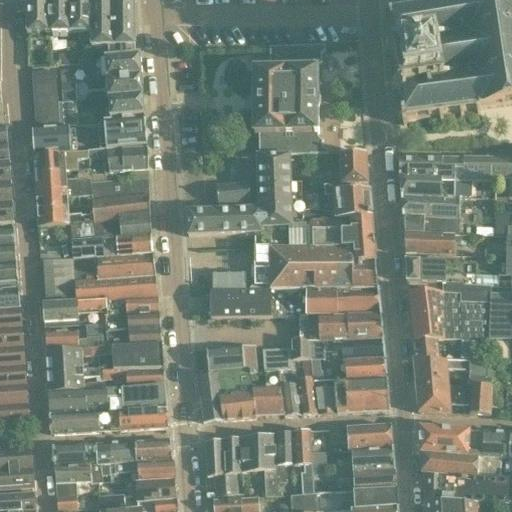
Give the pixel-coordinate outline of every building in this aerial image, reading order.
[(390,51),(384,52),(385,56),(390,55),(391,59),(393,61),(393,63),(397,82),(394,85),(395,88),(390,89),(391,94),(396,93),(397,99),(400,98),(403,121),(399,122),(400,125),(404,124),(404,128),(407,128),(406,124),(441,119),(442,123),(445,122),(444,118),(461,116),(462,120),(465,119),(465,116),(477,114),(478,117),(481,117),(481,113),(511,108),(511,0),(485,0),(477,1),(477,0),(473,0),(474,2),(464,4),(462,0),(460,0),(460,4),(446,7),(445,2),(443,3),(443,7),(429,10),(428,6),(425,6),(426,10),(392,16),(391,12),(389,12),(389,16),(386,17),(387,20),(389,20),(393,44),(389,45),(390,51)] [(28,3),(28,37),(50,37),(50,3),(28,3)] [(50,3),(50,37),(72,37),(71,3),(50,3)] [(71,3),(72,37),(91,37),(93,37),(92,3),(71,3)] [(93,37),(91,37),(92,51),(105,50),(106,62),(135,59),(135,58),(134,50),(136,51),(135,3),(92,3),(93,37)] [(270,72),(254,72),(255,137),(259,137),(259,158),(261,158),(291,156),(291,158),(310,158),(329,157),(328,155),(326,152),(323,151),(322,143),(320,141),(318,138),(318,136),(320,136),(319,72),(317,72),(319,67),(320,65),(322,64),(322,56),(324,54),(325,53),(326,49),(325,48),(309,49),(269,50),(270,72)] [(106,62),(108,81),(141,79),(139,58),(135,58),(135,59),(106,62)] [(61,85),(62,85),(71,84),(70,72),(60,72),(61,85)] [(33,76),(33,86),(56,85),(56,74),(33,76)] [(108,81),(110,101),(143,98),(141,79),(108,81)] [(33,86),(34,97),(57,96),(56,85),(33,86)] [(34,97),(35,108),(58,106),(57,96),(34,97)] [(110,101),(112,123),(144,119),(143,98),(110,101)] [(35,108),(36,119),(59,117),(58,106),(35,108)] [(36,119),(37,130),(60,128),(59,117),(36,119)] [(112,124),(98,125),(100,153),(147,151),(144,119),(112,123),(112,124)] [(37,131),(32,131),(33,156),(34,156),(77,153),(75,128),(37,131)] [(0,149),(9,149),(7,131),(0,131),(0,149)] [(0,165),(10,165),(9,149),(0,149),(0,165)] [(130,175),(131,185),(149,184),(147,151),(100,153),(92,154),(92,163),(107,162),(108,169),(110,169),(111,177),(130,175)] [(34,157),(35,176),(67,175),(66,164),(92,163),(92,154),(81,154),(34,157)] [(189,213),(187,213),(189,238),(190,238),(255,236),(261,235),(261,231),(274,231),(295,230),(294,225),(322,224),(322,220),(372,220),(370,192),(367,193),(340,192),(333,192),(333,190),(331,190),(325,190),(326,201),(334,201),(334,213),(304,213),(303,186),(292,187),(291,158),(291,156),(261,158),(259,158),(256,158),(258,210),(189,213)] [(340,173),(330,173),(331,190),(333,190),(333,192),(340,192),(367,193),(366,156),(340,157),(340,173)] [(400,162),(403,218),(404,237),(455,239),(460,239),(459,211),(473,212),(473,184),(511,184),(511,183),(511,161),(465,161),(464,162),(442,162),(442,161),(400,162)] [(0,165),(0,186),(11,185),(10,165),(0,165)] [(67,175),(35,176),(36,195),(91,191),(91,187),(94,187),(94,178),(90,178),(90,177),(88,178),(87,173),(77,174),(78,178),(78,183),(67,183),(67,175)] [(92,199),(93,219),(94,226),(71,228),(72,243),(103,241),(116,240),(152,238),(151,225),(149,184),(131,185),(107,186),(107,177),(94,178),(94,187),(91,187),(91,191),(92,199)] [(0,186),(0,206),(13,206),(11,185),(0,186)] [(217,190),(219,208),(251,205),(249,187),(217,190)] [(36,195),(37,212),(69,209),(68,201),(92,199),(91,191),(36,195)] [(0,228),(14,228),(13,206),(0,206),(0,228)] [(37,212),(39,230),(71,228),(94,226),(93,219),(82,220),(82,218),(69,218),(69,209),(37,212)] [(496,216),(495,239),(508,240),(508,237),(511,236),(511,230),(509,231),(509,217),(496,216)] [(295,230),(274,231),(275,252),(334,251),(334,293),(378,293),(373,232),(373,228),(372,220),(322,220),(322,224),(294,225),(295,230)] [(261,235),(255,236),(256,251),(256,288),(270,288),(270,294),(334,293),(334,251),(275,252),(274,231),(261,231),(261,235)] [(0,234),(0,251),(16,250),(15,233),(0,234)] [(404,237),(406,258),(454,259),(455,239),(404,237)] [(116,240),(118,259),(154,257),(152,238),(116,240)] [(74,263),(97,261),(104,260),(103,241),(72,243),(74,263)] [(0,285),(19,284),(16,250),(0,251),(0,285)] [(87,277),(87,285),(156,280),(154,257),(118,259),(104,260),(97,261),(98,277),(87,277)] [(61,264),(45,265),(45,275),(74,274),(74,263),(61,264)] [(446,264),(406,263),(407,285),(407,295),(444,296),(443,285),(475,286),(475,277),(446,276),(446,264)] [(45,275),(46,285),(75,284),(74,274),(45,275)] [(475,277),(475,286),(491,287),(491,278),(475,277)] [(75,294),(76,306),(77,315),(106,313),(105,304),(158,301),(156,280),(87,285),(75,286),(75,294)] [(0,285),(0,313),(21,312),(19,284),(0,285)] [(46,285),(47,295),(75,294),(75,286),(75,284),(46,285)] [(490,306),(490,318),(511,318),(511,296),(491,296),(491,287),(475,286),(443,285),(444,296),(460,296),(460,305),(490,306)] [(256,294),(211,295),(211,322),(300,321),(381,320),(378,293),(334,293),(270,294),(270,288),(256,288),(256,294)] [(47,295),(47,307),(76,306),(75,294),(47,295)] [(407,295),(413,343),(437,342),(489,342),(490,318),(490,306),(460,305),(460,296),(444,296),(407,295)] [(158,301),(105,304),(106,313),(107,321),(113,321),(113,318),(117,318),(117,312),(127,312),(127,320),(159,319),(158,301)] [(44,308),(45,326),(78,324),(77,315),(76,306),(47,307),(44,308)] [(0,332),(22,331),(21,312),(0,313),(0,332)] [(511,318),(490,318),(489,342),(511,342),(511,318)] [(107,321),(107,333),(160,331),(159,319),(127,320),(128,325),(113,326),(113,321),(107,321)] [(381,320),(300,321),(301,345),(311,345),(383,343),(381,320)] [(105,327),(86,328),(87,340),(105,339),(105,327)] [(0,332),(0,351),(24,351),(22,331),(0,332)] [(108,349),(113,349),(115,349),(114,342),(129,342),(130,349),(162,348),(160,331),(107,333),(108,349)] [(45,336),(46,354),(105,350),(104,340),(87,341),(87,343),(79,344),(78,335),(45,336)] [(413,343),(416,362),(415,362),(438,362),(437,342),(413,343)] [(304,380),(294,381),(301,418),(317,418),(314,387),(321,386),(328,385),(328,384),(321,384),(319,362),(326,362),(325,353),(342,352),(343,364),(349,364),(349,367),(384,364),(383,343),(311,345),(312,363),(303,363),(304,380)] [(274,374),(283,418),(286,418),(286,419),(301,418),(294,381),(293,364),(303,363),(312,363),(311,345),(301,345),(292,346),(292,352),(264,354),(266,375),(274,374)] [(99,372),(96,373),(96,377),(100,377),(164,372),(163,361),(162,348),(130,349),(115,349),(113,349),(113,363),(114,373),(106,373),(99,372)] [(207,353),(209,378),(221,377),(250,374),(251,376),(258,376),(255,349),(207,353)] [(46,354),(47,369),(84,367),(83,360),(98,359),(105,358),(105,350),(46,354)] [(0,371),(25,369),(24,351),(0,351),(0,371)] [(470,389),(486,390),(487,364),(447,363),(438,362),(415,362),(416,379),(448,381),(447,372),(470,373),(470,389)] [(113,363),(106,364),(106,368),(106,373),(114,373),(113,363)] [(343,364),(345,383),(345,384),(386,381),(384,364),(349,367),(349,364),(343,364)] [(47,369),(48,383),(85,381),(96,380),(96,377),(96,373),(96,372),(84,372),(84,367),(47,369)] [(0,371),(0,390),(27,388),(25,369),(0,371)] [(127,382),(128,392),(166,390),(164,372),(100,377),(96,377),(96,380),(103,379),(104,384),(127,382)] [(223,400),(220,400),(223,424),(256,422),(253,393),(251,376),(250,374),(221,377),(223,400)] [(253,393),(256,422),(257,422),(257,420),(283,418),(274,374),(266,375),(267,392),(253,393)] [(197,380),(200,403),(203,426),(223,424),(220,400),(223,400),(221,377),(209,378),(197,380)] [(470,389),(449,390),(448,381),(416,379),(417,397),(470,400),(470,389)] [(48,383),(49,395),(100,393),(100,385),(85,386),(85,381),(48,383)] [(335,391),(337,417),(389,415),(386,381),(345,384),(345,383),(334,384),(334,385),(334,391),(335,391)] [(321,386),(314,387),(317,418),(337,417),(335,391),(334,391),(334,385),(328,385),(321,386)] [(0,409),(28,408),(27,388),(0,390),(0,409)] [(470,389),(470,400),(470,409),(470,417),(491,419),(492,391),(486,390),(470,389)] [(49,395),(51,419),(88,417),(87,408),(110,407),(110,417),(121,416),(168,413),(166,390),(128,392),(101,393),(100,393),(49,395)] [(417,397),(419,416),(451,417),(450,408),(470,409),(470,400),(417,397)] [(0,429),(30,427),(28,408),(0,409),(0,429)] [(121,416),(110,417),(112,435),(166,431),(169,427),(168,413),(121,416)] [(88,417),(51,419),(52,435),(57,438),(101,435),(112,435),(110,417),(100,417),(88,417)] [(330,433),(331,447),(348,446),(349,454),(352,454),(393,451),(391,429),(330,433)] [(419,431),(419,456),(420,457),(421,477),(423,477),(423,479),(478,481),(478,480),(479,460),(484,460),(484,435),(473,435),(419,431)] [(311,434),(293,436),(295,469),(304,468),(305,474),(301,474),(301,476),(303,494),(303,498),(315,497),(315,493),(313,475),(311,434)] [(511,436),(484,435),(484,460),(508,461),(508,463),(511,462),(511,436)] [(275,438),(278,486),(288,485),(287,470),(295,469),(293,436),(275,438)] [(240,442),(242,476),(264,474),(266,500),(280,499),(278,486),(275,438),(240,442)] [(223,444),(226,498),(238,496),(236,476),(242,476),(240,442),(223,444)] [(136,446),(138,466),(174,464),(172,448),(169,444),(136,446)] [(206,446),(208,479),(215,479),(217,498),(226,498),(223,444),(206,446)] [(112,448),(114,467),(138,466),(136,446),(112,448)] [(56,455),(57,472),(102,469),(109,468),(114,467),(112,448),(59,451),(56,455)] [(352,454),(354,473),(354,476),(355,476),(356,494),(396,492),(393,451),(352,454)] [(0,474),(32,473),(31,453),(0,455),(0,474)] [(137,475),(138,484),(175,483),(174,464),(138,466),(114,467),(109,468),(110,476),(137,475)] [(102,469),(57,472),(58,492),(58,511),(78,511),(77,487),(103,486),(102,476),(102,469)] [(0,494),(33,492),(32,473),(0,474),(0,494)] [(423,479),(425,504),(479,505),(511,506),(511,498),(510,482),(501,481),(478,480),(478,481),(423,479)] [(100,499),(100,511),(118,511),(140,511),(140,505),(177,503),(175,483),(138,484),(135,484),(136,497),(100,499)] [(354,504),(341,505),(341,511),(364,511),(397,510),(396,492),(356,494),(354,494),(354,504)] [(0,511),(34,511),(33,496),(0,499),(0,511)] [(303,498),(291,498),(291,506),(292,506),(292,511),(318,511),(317,497),(315,497),(303,498)] [(259,511),(258,500),(214,503),(214,511),(259,511)] [(140,511),(177,511),(177,503),(140,505),(140,511)]
